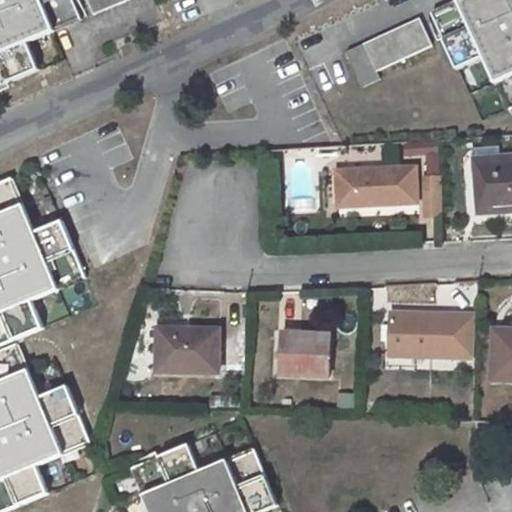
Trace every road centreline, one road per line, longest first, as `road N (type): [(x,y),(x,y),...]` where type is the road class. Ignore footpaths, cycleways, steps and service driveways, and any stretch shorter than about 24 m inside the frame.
road 1 (residential): [(290,0),(0,136)]
road 2 (residential): [(511,256),(210,269)]
